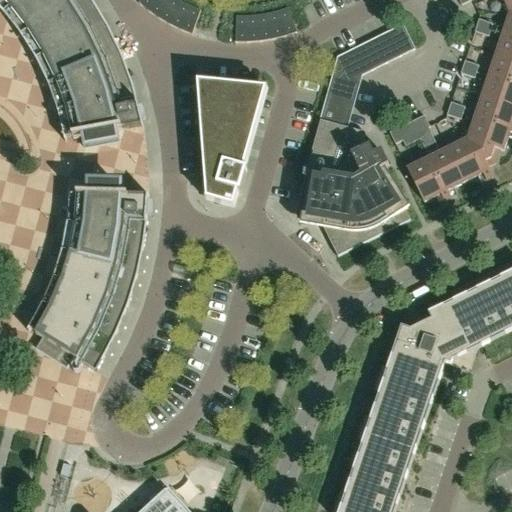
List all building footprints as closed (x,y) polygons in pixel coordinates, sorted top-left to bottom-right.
[(0,0),(10,9),(28,32),(43,57),(57,83),(66,111),(73,140),(83,138),(85,149),(120,143),(118,132),(142,127),(142,129),(143,128),(137,102),(132,86),(123,58),(120,53),(108,27),(95,6),(92,2),(91,0),(0,0)] [(142,0),(139,4),(138,4),(148,12),(157,0),(142,0)] [(171,0),(157,0),(148,12),(159,20),(171,0)] [(182,3),(176,0),(171,0),(159,20),(169,26),(182,3)] [(358,6),(356,0),(323,0),(330,16),(358,6)] [(511,0),(503,0),(510,13),(511,14),(511,0)] [(191,8),(182,3),(169,26),(181,31),(191,8)] [(195,28),(201,11),(191,8),(181,31),(193,36),(193,35),(195,28)] [(285,38),(297,34),(297,33),(296,33),(288,10),(278,13),(285,38)] [(273,41),(285,38),(278,13),(268,16),(273,41)] [(511,14),(510,13),(496,56),(511,61),(511,14)] [(261,43),(273,41),(268,16),(258,17),(261,43)] [(248,44),(261,43),(258,17),(247,18),(248,44)] [(235,44),(248,44),(247,18),(237,18),(236,43),(235,43),(235,44)] [(491,31),(493,25),(479,20),(477,26),(491,31)] [(477,26),(475,33),(489,37),(491,31),(477,26)] [(361,154),(366,134),(347,129),(362,76),(415,50),(403,27),(338,59),(300,197),(302,198),(300,209),(297,222),(301,223),(301,226),(306,227),(317,229),(325,231),(338,258),(411,222),(386,170),(390,168),(382,153),(375,157),(371,149),(361,154)] [(511,61),(496,56),(482,98),(511,107),(511,61)] [(463,68),(477,73),(479,67),(465,62),(463,68)] [(463,68),(461,75),(475,79),(477,73),(463,68)] [(269,90),(197,83),(205,196),(206,202),(235,210),(236,205),(239,194),(241,195),(248,172),(246,171),(269,90)] [(511,107),(482,98),(468,140),(500,152),(504,153),(510,134),(511,135),(511,107)] [(463,115),(466,108),(452,103),(449,110),(463,115)] [(449,110),(447,116),(461,121),(463,115),(449,110)] [(427,136),(431,134),(428,128),(430,127),(425,117),(419,120),(425,131),(427,136)] [(419,120),(414,122),(419,133),(422,139),(427,136),(425,131),(419,120)] [(422,139),(419,133),(414,122),(408,125),(414,136),(417,142),(422,139)] [(411,144),(417,142),(414,136),(408,125),(403,128),(409,139),(411,144)] [(403,128),(398,130),(403,141),(406,147),(411,144),(409,139),(403,128)] [(396,145),(403,141),(398,130),(390,134),(396,145)] [(496,164),(500,152),(468,140),(449,149),(466,183),(483,175),(487,183),(494,179),(489,168),(496,164)] [(448,192),(466,183),(449,149),(408,170),(425,204),(441,196),(445,203),(452,200),(448,192)] [(123,197),(123,185),(87,184),(87,196),(77,196),(76,226),(70,254),(62,282),(51,309),(36,336),(44,341),(38,350),(68,369),(74,359),(96,373),(105,357),(116,335),(127,309),(129,303),(138,276),(143,252),(144,247),(147,223),(149,196),(147,196),(147,198),(123,197)] [(511,273),(428,315),(432,322),(412,332),(402,328),(339,511),(395,511),(445,364),(463,370),(469,354),(511,332),(511,273)] [(189,511),(169,489),(147,509),(146,508),(144,508),(143,508),(142,508),(139,508),(138,509),(137,510),(136,511),(135,511),(189,511)]
